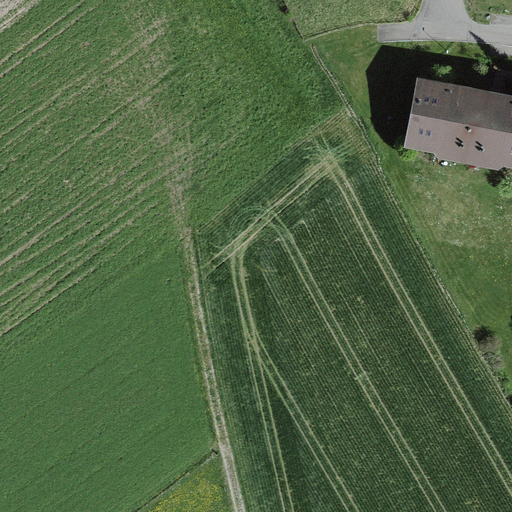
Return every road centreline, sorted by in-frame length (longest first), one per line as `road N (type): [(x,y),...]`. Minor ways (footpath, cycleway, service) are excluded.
road 1 (track): [(186,232),(201,357),(238,511)]
road 2 (residential): [(511,39),(388,32)]
